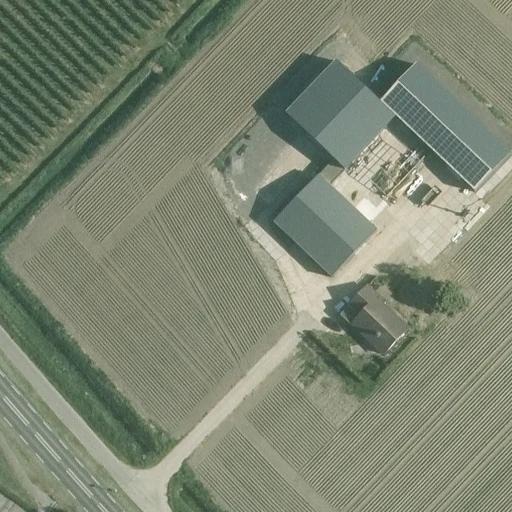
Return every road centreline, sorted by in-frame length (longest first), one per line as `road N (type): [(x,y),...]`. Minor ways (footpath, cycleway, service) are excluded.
road 1 (unclassified): [(138,495),(306,323)]
road 2 (unclassified): [(138,495),(0,331)]
road 3 (primary): [(109,511),(0,383)]
